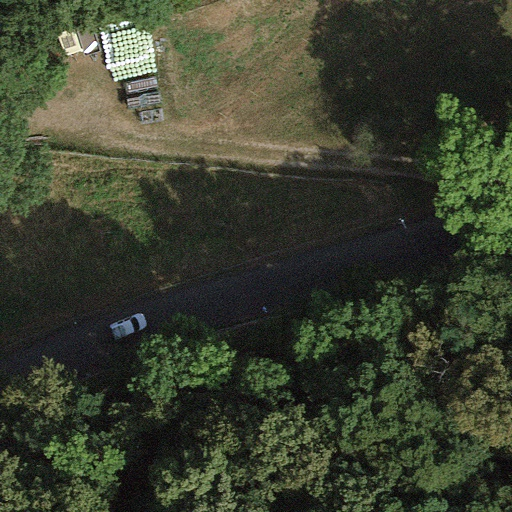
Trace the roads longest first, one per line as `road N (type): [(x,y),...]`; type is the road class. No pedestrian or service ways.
road 1 (unclassified): [(511,223),(49,362),(0,388)]
road 2 (track): [(293,511),(407,456),(511,386)]
